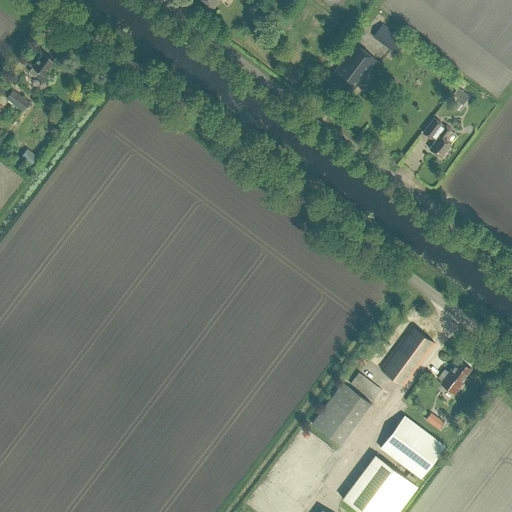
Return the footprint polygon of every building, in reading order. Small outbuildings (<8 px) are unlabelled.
[(390,47),(397,52),(404,43),(398,37),(390,47)] [(355,43),(331,76),(336,80),(332,85),(346,95),(352,88),(353,89),(357,84),(358,85),(370,68),(376,73),(382,64),(355,43)] [(29,71),(43,82),(48,77),(43,74),(54,60),(43,52),(33,66),(29,71)] [(458,87),(452,96),(463,105),(470,96),(458,87)] [(5,98),(23,111),(29,102),(12,89),(5,98)] [(429,148),(440,157),(450,144),(445,139),(451,131),(444,125),(443,126),(441,125),(442,124),(434,118),(423,132),(430,138),(431,137),(435,140),(429,148)] [(30,167),(38,156),(27,148),(19,159),(30,167)] [(412,325),(380,368),(403,385),(435,342),(412,325)] [(446,387),(454,394),(463,383),(460,381),(470,368),(459,360),(455,365),(454,364),(448,372),(444,369),(438,377),(448,385),(446,387)] [(342,380),(310,422),(339,444),(371,402),(354,390),(357,386),(373,398),(381,387),(359,369),(347,384),(342,380)] [(380,447),(420,477),(445,444),(405,414),(380,447)] [(341,498),(359,511),(397,511),(417,485),(374,453),(341,498)]
